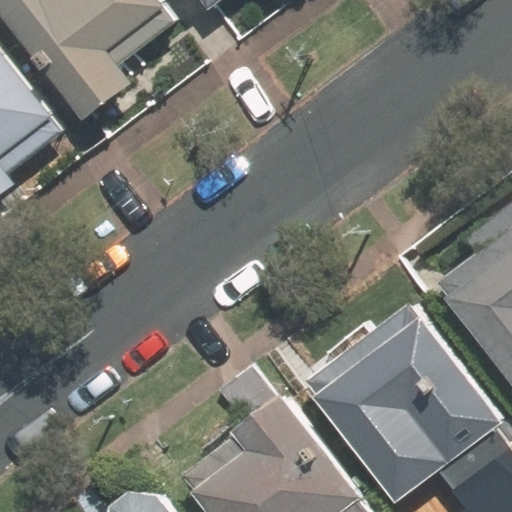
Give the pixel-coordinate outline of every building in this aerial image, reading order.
[(177,0),(19,0),(102,113),(153,76),(132,47),(184,8),(177,0)] [(0,25),(0,201),(32,178),(14,154),(66,115),(0,25)] [(511,204),(476,232),(488,249),(447,280),(511,367),(511,204)] [(511,415),(428,297),(323,371),(411,495),(438,476),(463,511),(484,511),(495,505),(484,489),(511,470),(511,472),(511,415)] [(387,511),(302,386),(198,457),(235,511),(387,511)] [(204,511),(187,488),(156,478),(126,496),(123,511),(204,511)]
